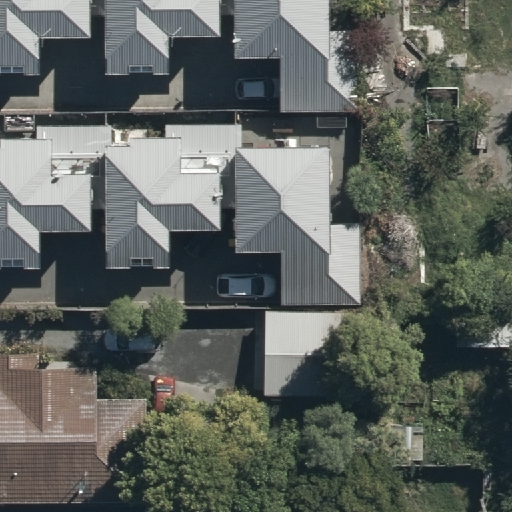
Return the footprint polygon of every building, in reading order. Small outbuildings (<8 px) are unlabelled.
[(339,31),(338,0),(0,0),(0,71),(47,71),(47,42),(106,42),(106,74),(178,74),(178,39),(235,38),(235,58),(284,58),(284,117),(379,117),(379,31),(339,31)] [(132,151),(108,151),(108,269),(172,269),(172,234),(224,234),(224,206),(228,205),(228,178),(183,178),(183,145),(244,145),(244,120),(170,120),(170,141),(132,141),(132,151)] [(0,267),(43,268),(44,233),(94,233),(94,201),(99,202),(99,178),(54,177),(54,139),(2,139),(2,148),(0,148),(0,267)] [(331,148),(237,149),(238,253),(282,253),(283,293),(362,292),(362,227),(332,227),(331,148)] [(351,312),(267,314),(269,408),(333,407),(332,349),(352,349),(351,312)] [(0,508),(135,507),(134,404),(96,405),(96,370),(0,370),(0,508)]
